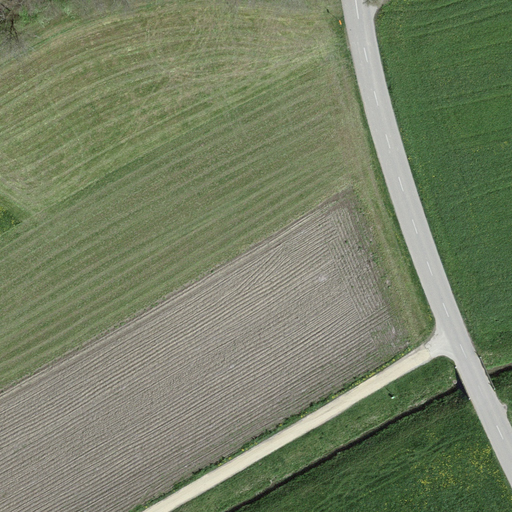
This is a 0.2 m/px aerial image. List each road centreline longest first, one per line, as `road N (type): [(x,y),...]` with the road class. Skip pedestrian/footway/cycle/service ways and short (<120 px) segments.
road 1 (tertiary): [(511,464),(421,248),(355,0)]
road 2 (track): [(158,511),(457,343)]
